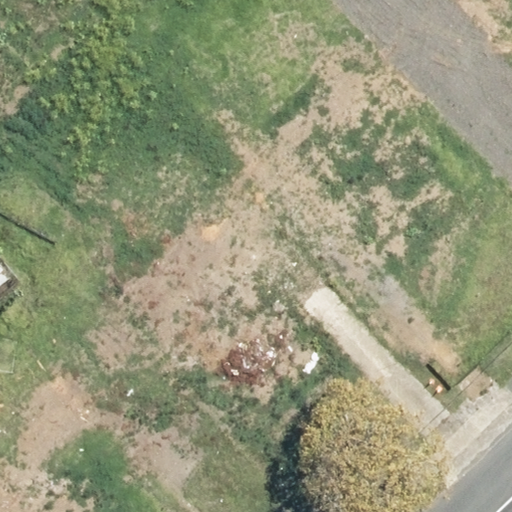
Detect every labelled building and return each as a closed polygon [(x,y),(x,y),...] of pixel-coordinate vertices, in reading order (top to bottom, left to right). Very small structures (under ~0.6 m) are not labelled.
[(0,0),(39,39),(78,0),(0,0)] [(511,0),(499,0),(511,13),(511,0)] [(496,201),(349,45),(263,126),(410,282),(496,201)] [(238,225),(215,201),(112,300),(274,466),(364,379),(269,281),(283,267),(270,253),(303,221),(273,190),(238,225)] [(0,294),(17,280),(0,258),(0,294)] [(45,500),(0,457),(0,511),(147,511),(87,455),(45,500)]
